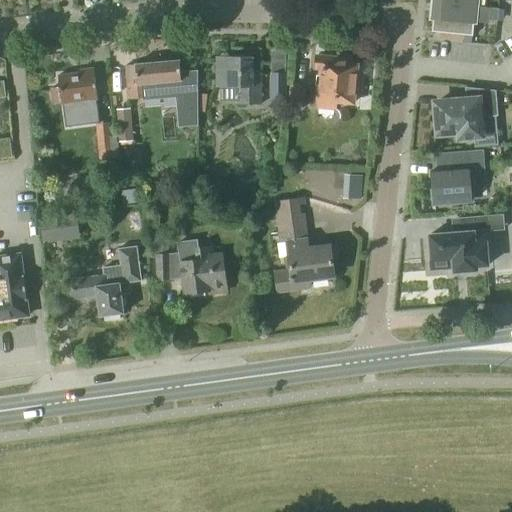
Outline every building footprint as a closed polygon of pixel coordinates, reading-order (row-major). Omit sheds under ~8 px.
[(472,37),(475,7),(433,3),(431,20),(432,20),(431,32),(472,37)] [(498,10),(490,9),(489,21),(497,22),(498,10)] [(319,39),(307,40),(308,56),(321,56),(319,39)] [(252,74),(252,57),(216,57),(216,88),(237,88),(237,105),(260,105),(260,74),(252,74)] [(354,103),(358,67),(344,66),(345,60),(316,57),(315,69),(321,69),(317,108),(334,110),(334,101),(354,103)] [(135,65),(125,66),(127,86),(127,100),(142,99),(142,101),(197,96),(197,71),(180,73),(179,61),(178,61),(136,65),(136,64),(135,64),(135,65)] [(77,102),(97,99),(93,69),(80,71),(80,73),(57,76),(59,88),(51,89),(53,105),(56,105),(58,120),(79,118),(77,102)] [(285,106),(286,73),(270,73),(269,106),(285,106)] [(301,110),(304,85),(290,84),(288,108),(301,110)] [(496,90),(468,88),(469,100),(437,103),(440,134),(460,132),(461,138),(483,136),(481,117),(498,115),(496,90)] [(118,143),(132,142),(130,109),(116,110),(118,143)] [(507,122),(490,122),(490,145),(507,146),(507,122)] [(110,138),(109,124),(97,125),(99,160),(109,159),(110,174),(117,174),(115,159),(117,159),(115,137),(110,138)] [(481,153),(437,156),(439,177),(431,178),(434,204),(470,201),(468,169),(482,167),(481,153)] [(264,180),(265,192),(277,192),(276,180),(264,180)] [(135,189),(120,191),(122,205),(137,203),(135,189)] [(467,213),(468,229),(427,233),(430,267),(450,266),(451,273),(477,271),(477,267),(488,266),(485,227),(501,226),(499,210),(467,213)] [(60,241),(85,238),(81,212),(57,215),(60,241)] [(307,249),(303,215),(277,219),(279,236),(285,235),(290,274),(275,277),(276,294),(300,290),(299,289),(309,287),(309,280),(333,277),(332,261),(339,260),(337,246),(307,249)] [(168,257),(167,238),(151,239),(151,257),(156,257),(157,279),(169,278),(182,277),(184,293),(209,290),(209,294),(225,292),(221,255),(212,256),(211,248),(197,250),(196,241),(178,243),(179,255),(168,257)] [(103,276),(64,281),(66,301),(96,297),(99,317),(123,314),(119,285),(141,282),(136,246),(117,249),(119,265),(102,268),(103,276)] [(22,277),(19,255),(0,257),(0,319),(28,316),(25,300),(26,300),(23,277),(22,277)] [(10,350),(43,349),(43,330),(9,331),(10,350)]
